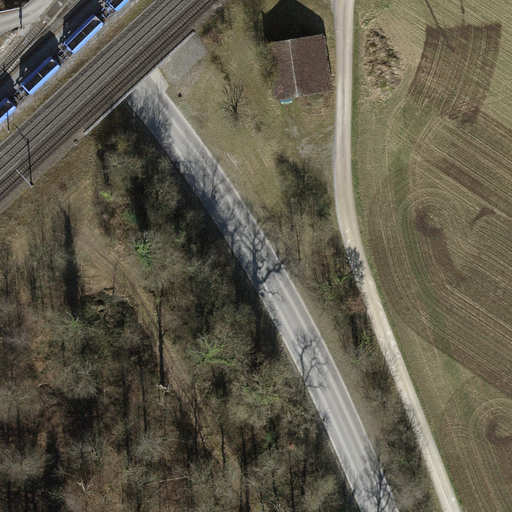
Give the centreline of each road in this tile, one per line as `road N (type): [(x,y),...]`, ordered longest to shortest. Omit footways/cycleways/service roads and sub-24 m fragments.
road 1 (tertiary): [(74,0),(165,114),(284,300),(379,511)]
road 2 (track): [(351,0),(339,160),(355,248),(453,511)]
